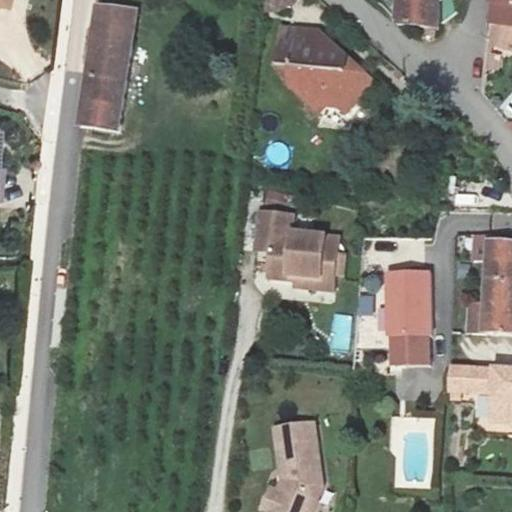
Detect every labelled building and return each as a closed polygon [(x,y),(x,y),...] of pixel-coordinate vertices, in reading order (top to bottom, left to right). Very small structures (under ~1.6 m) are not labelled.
[(104,0),(103,11),(90,120),(128,123),(146,4),(131,2),(130,0),(104,0)] [(265,0),(264,12),(283,7),(295,0),(265,0)] [(402,0),(400,17),(440,25),(442,0),(402,0)] [(511,0),(492,0),(489,21),(511,24),(511,0)] [(511,24),(489,21),(486,46),(511,49),(511,24)] [(329,36),(288,33),(285,71),(302,72),(301,90),(335,130),(376,93),(367,81),(353,80),(354,65),(329,36)] [(501,56),(487,56),(486,63),(489,67),(500,69),(501,56)] [(296,218),(263,214),(260,253),(275,254),(272,283),(299,285),(338,289),(342,241),(294,236),(296,218)] [(511,246),(493,246),(489,337),(511,338),(511,246)] [(429,278),(387,277),(387,341),(390,341),(390,365),(425,365),(426,342),(429,342),(429,278)] [(338,289),(299,285),(298,292),(337,296),(338,289)] [(336,316),(332,352),(353,354),(356,317),(336,316)] [(511,375),(484,374),(482,399),(498,401),(496,427),(511,428),(511,375)] [(313,423),(275,429),(282,482),(278,492),(270,488),(261,509),(267,511),(311,511),(322,488),(313,423)]
